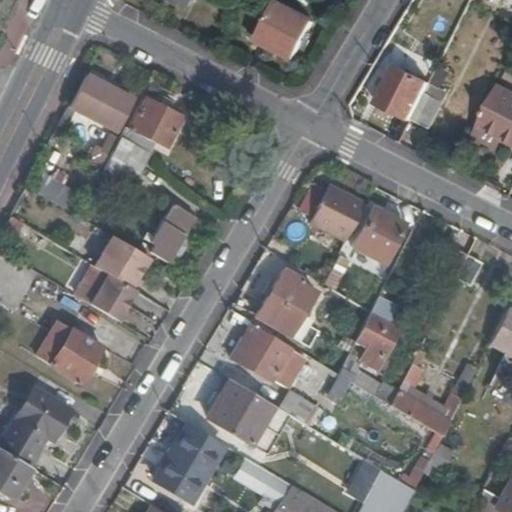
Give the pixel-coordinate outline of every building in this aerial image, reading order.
[(171,0),(188,9),(192,0),(171,0)] [(297,62),(316,26),(277,5),(258,41),(297,62)] [(423,65),(415,79),(429,86),(437,72),(423,65)] [(377,104),(411,122),(429,86),(415,79),(396,68),(389,81),(386,88),(377,104)] [(429,86),(411,122),(427,131),(446,95),(440,91),(450,74),(439,68),(437,72),(429,86)] [(133,103),(86,79),(70,111),(112,131),(119,129),(133,103)] [(380,86),(386,88),(389,81),(384,79),(380,86)] [(511,96),(497,89),(477,128),(504,142),(511,146),(511,96)] [(164,100),(160,108),(169,113),(172,105),(164,100)] [(129,133),(125,130),(119,142),(110,160),(138,177),(155,145),(167,151),(183,120),(169,113),(160,108),(146,101),(129,133)] [(67,127),(60,123),(52,137),(59,141),(67,127)] [(498,152),(504,142),(477,128),(472,139),(498,152)] [(110,160),(119,142),(112,138),(103,153),(96,149),(87,166),(102,174),(110,160)] [(130,193),(138,177),(110,160),(102,174),(100,178),(130,193)] [(185,170),(177,182),(192,191),(200,180),(185,170)] [(331,193),(313,184),(299,212),(317,221),(315,224),(347,240),(367,202),(335,185),(331,193)] [(37,194),(26,187),(19,200),(31,206),(37,194)] [(168,264),(195,219),(173,206),(154,238),(147,235),(144,241),(148,244),(144,250),(168,264)] [(404,225),(375,210),(354,249),(383,264),(404,225)] [(150,261),(115,240),(80,299),(120,323),(137,295),(132,291),(150,261)] [(455,278),(466,256),(451,249),(440,270),(455,278)] [(31,270),(0,251),(0,301),(9,307),(31,270)] [(482,265),(466,256),(455,278),(471,287),(482,265)] [(349,262),(338,257),(323,285),(333,291),(349,262)] [(312,278),(287,264),(254,318),(289,338),(318,291),(308,284),(312,278)] [(397,308),(378,297),(370,313),(355,343),(368,350),(361,362),(377,371),(398,331),(388,325),(397,308)] [(511,357),(511,312),(506,310),(488,345),(511,357)] [(37,358),(81,385),(103,348),(59,322),(37,358)] [(242,339),(231,358),(287,391),(305,359),(250,326),(243,339),(242,339)] [(418,350),(411,365),(417,368),(424,354),(418,350)] [(360,372),(361,362),(349,355),(338,376),(389,406),(410,366),(402,361),(388,384),(381,385),(360,372)] [(441,438),(461,399),(453,394),(451,394),(443,407),(438,416),(408,398),(412,389),(422,371),(417,368),(411,365),(410,366),(389,406),(441,438)] [(461,399),(476,369),(468,365),(453,394),(461,399)] [(266,421),(274,408),(230,382),(206,421),(250,448),(266,421)] [(33,388),(0,443),(0,449),(27,466),(45,437),(51,442),(69,414),(71,411),(33,388)] [(438,416),(443,407),(412,389),(408,398),(438,416)] [(287,416),(301,424),(311,408),(289,395),(279,411),(287,416)] [(274,408),(266,421),(279,429),(287,416),(279,411),(274,408)] [(45,437),(27,466),(31,468),(33,470),(44,452),(50,456),(63,448),(75,418),(69,414),(51,442),(45,437)] [(214,458),(183,439),(162,474),(192,492),(214,458)] [(453,454),(438,446),(424,471),(440,480),(453,454)] [(27,466),(0,449),(0,492),(12,500),(31,468),(27,466)] [(413,491),(429,461),(421,456),(412,474),(408,472),(402,484),(413,491)] [(268,500),(280,482),(245,459),(233,477),(268,500)] [(511,511),(511,480),(499,505),(480,495),(472,511),(497,511),(499,510),(502,511),(511,511)] [(401,511),(413,491),(402,484),(400,483),(384,511),(401,511)] [(329,511),(326,510),(324,511),(304,511),(297,507),(304,496),(291,489),(274,511),(329,511)]
